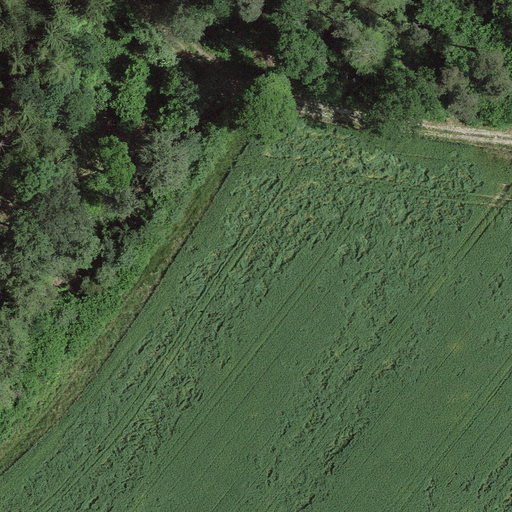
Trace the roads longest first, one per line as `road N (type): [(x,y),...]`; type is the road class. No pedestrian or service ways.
road 1 (track): [(511,140),(248,95),(158,56),(104,0)]
road 2 (track): [(0,452),(101,336),(248,95)]
